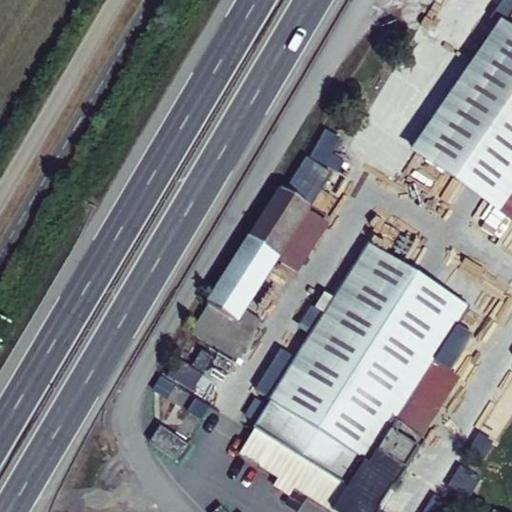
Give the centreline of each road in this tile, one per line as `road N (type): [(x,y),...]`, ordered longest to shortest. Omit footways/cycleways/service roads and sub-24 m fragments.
road 1 (unclassified): [(189,511),(125,432),(124,402),(361,0)]
road 2 (trunk): [(10,511),(313,0)]
road 3 (trunk): [(256,0),(0,435)]
